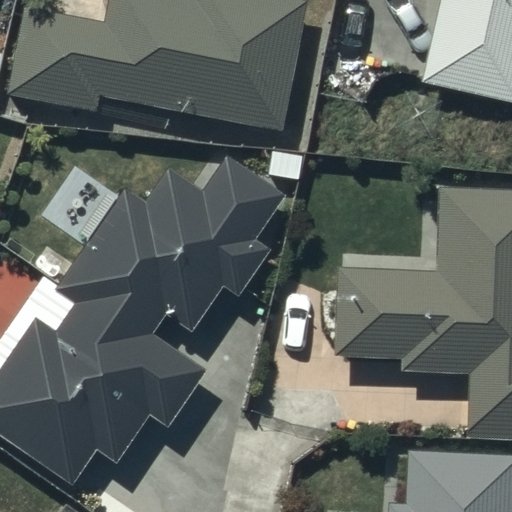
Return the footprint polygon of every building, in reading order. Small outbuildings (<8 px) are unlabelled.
[(277,118),(300,0),(102,0),(100,14),(37,0),(22,0),(5,83),(93,99),(97,82),(277,118)] [(511,0),(432,0),(416,69),(511,91),(511,90),(511,0)] [(267,238),(251,225),(280,185),(224,144),(197,181),(165,157),(140,191),(122,178),(53,281),(71,293),(52,321),(33,308),(0,356),(0,424),(69,472),(91,440),(110,453),(143,404),(162,417),(201,359),(147,323),(162,300),(189,318),(218,275),(234,286),(267,238)] [(511,179),(433,177),(434,262),(334,259),(331,345),(398,347),(398,358),(467,361),(465,427),(511,428),(511,179)] [(511,511),(511,502),(511,445),(405,442),(403,495),(387,494),(386,511),(511,511)]
